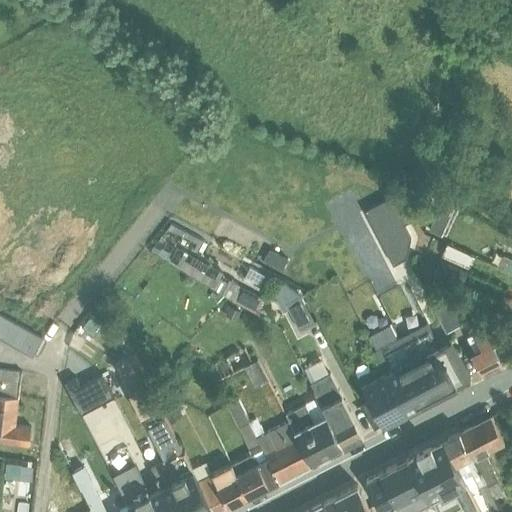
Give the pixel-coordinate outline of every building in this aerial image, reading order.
[(490,23),(487,34),(506,39),(509,28),(490,23)] [(317,194),(327,215),(352,204),(343,182),(317,194)] [(394,196),(366,211),(394,263),(407,256),(411,238),(404,224),(411,220),(404,207),(400,209),(394,196)] [(441,203),(431,229),(443,234),(454,208),(441,203)] [(447,244),(442,256),(469,268),(474,257),(447,244)] [(179,248),(171,262),(206,282),(210,283),(208,287),(258,313),(265,298),(231,279),(229,282),(216,275),(218,270),(179,248)] [(271,249),(264,262),(282,271),(289,259),(280,254),(271,249)] [(511,260),(498,253),(493,263),(511,272),(511,260)] [(440,260),(434,274),(462,285),(468,271),(440,260)] [(299,289),(286,295),(289,302),(286,303),(299,328),(314,321),(299,289)] [(452,298),(434,307),(447,330),(465,321),(452,298)] [(0,312),(0,337),(33,355),(43,336),(40,335),(0,312)] [(94,313),(83,326),(94,335),(105,321),(94,313)] [(481,347),(474,351),(472,352),(483,375),(504,364),(493,344),(510,335),(504,324),(495,329),(490,319),(471,328),(474,333),(481,347)] [(392,322),(370,335),(377,349),(375,350),(386,370),(408,413),(450,392),(458,387),(457,385),(471,378),(451,340),(440,345),(427,322),(400,337),(392,322)] [(481,347),(474,333),(467,337),(474,351),(481,347)] [(133,352),(115,362),(164,458),(150,465),(161,486),(174,511),(215,511),(193,467),(164,411),(160,404),(133,352)] [(318,396),(343,447),(364,436),(323,357),(304,367),(318,396)] [(251,363),(245,366),(255,387),(268,381),(258,359),(251,363)] [(0,440),(29,444),(31,425),(16,423),(22,370),(0,367),(0,440)] [(408,413),(386,370),(362,383),(370,398),(362,402),(375,428),(377,427),(377,426),(402,413),(403,416),(408,413)] [(77,376),(64,382),(81,413),(108,399),(114,396),(102,372),(81,384),(77,376)] [(291,420),(312,463),(343,447),(318,396),(287,412),(291,420)] [(238,426),(250,420),(239,397),(227,403),(238,426)] [(160,404),(164,411),(170,408),(166,400),(160,404)] [(460,431),(497,503),(508,497),(486,453),(506,443),(492,415),(471,426),(460,431)] [(262,443),(280,479),(312,463),(291,420),(265,433),(257,417),(250,421),(262,443)] [(250,420),(238,426),(250,449),(262,443),(250,421),(250,420)] [(444,440),(469,490),(479,485),(492,511),(500,507),(497,503),(460,431),(444,440)] [(438,511),(480,511),(469,490),(444,440),(420,452),(410,457),(427,490),(438,511)] [(233,464),(248,496),(280,479),(262,443),(250,449),(252,454),(233,464)] [(381,472),(400,511),(413,511),(408,500),(427,490),(410,457),(381,472)] [(193,467),(215,511),(216,511),(248,496),(233,464),(232,462),(230,463),(213,472),(207,460),(193,467)] [(7,463),(6,477),(20,479),(21,464),(7,463)] [(85,494),(93,511),(108,511),(84,464),(73,470),(85,494)] [(134,464),(113,475),(129,505),(132,511),(174,511),(161,486),(155,489),(149,492),(134,464)] [(400,511),(381,472),(367,479),(383,511),(400,511)] [(335,496),(343,511),(372,511),(358,484),(335,496)] [(93,511),(85,494),(69,503),(73,511),(93,511)] [(324,502),(329,511),(343,511),(335,496),(324,502)] [(304,511),(329,511),(324,502),(304,511)]
